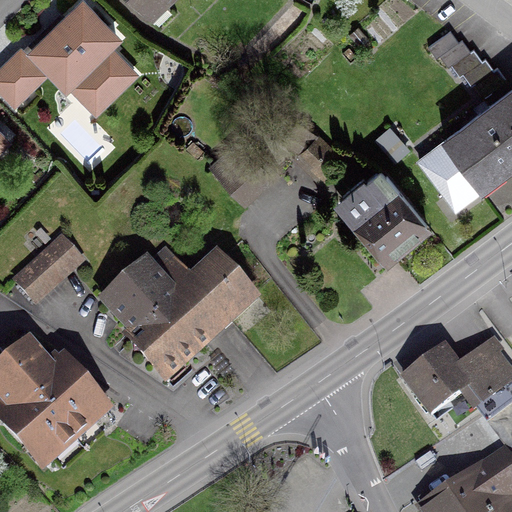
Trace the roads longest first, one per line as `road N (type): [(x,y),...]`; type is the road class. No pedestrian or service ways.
road 1 (tertiary): [(511,244),(315,385)]
road 2 (tertiary): [(315,385),(124,511)]
road 3 (residential): [(315,385),(381,511)]
